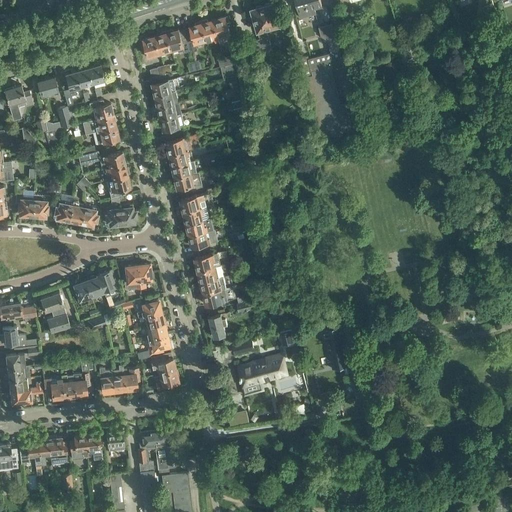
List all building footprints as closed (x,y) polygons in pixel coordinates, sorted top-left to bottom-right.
[(316,12),(314,7),(322,4),(320,0),(296,0),(301,17),(316,12)] [(260,39),(248,42),(250,50),(267,46),(271,44),(269,38),(266,28),(280,24),(280,23),(279,19),(274,2),(271,3),(265,4),(261,6),(255,7),(252,8),(260,39)] [(482,6),(487,21),(497,17),(492,3),(482,6)] [(227,15),(213,19),(219,39),(220,41),(231,38),(227,22),(229,21),(227,15)] [(213,19),(202,22),(207,39),(213,37),(214,40),(219,39),(213,19)] [(201,41),(207,39),(202,22),(190,25),(196,45),(201,43),(201,41)] [(331,22),(318,26),(321,36),(327,39),(336,37),(331,22)] [(187,38),(182,40),(179,29),(173,30),(173,28),(167,30),(172,49),(178,47),(179,50),(184,48),(185,52),(191,51),(187,38)] [(172,49),(167,30),(160,32),(161,34),(156,35),(161,54),(166,53),(166,51),(172,49)] [(156,35),(142,39),(144,45),(145,45),(148,55),(149,57),(156,56),(161,54),(156,35)] [(347,127),(351,126),(347,110),(340,106),(341,105),(331,65),(342,62),(339,50),(309,58),(308,55),(300,57),(321,134),(325,133),(326,132),(327,133),(330,134),(332,134),(334,134),(336,134),(338,134),(340,133),(342,132),(344,130),(345,128),(346,126),(347,127)] [(233,63),(230,56),(224,58),(227,65),(233,63)] [(227,65),(224,58),(218,59),(221,67),(227,65)] [(194,60),(196,69),(202,67),(199,59),(194,60)] [(196,69),(194,60),(188,62),(190,70),(196,69)] [(94,65),(88,67),(93,82),(105,79),(100,63),(98,64),(98,63),(94,64),(94,65)] [(158,67),(150,69),(152,76),(166,72),(164,64),(157,66),(158,67)] [(83,68),(77,70),(81,85),(93,82),(88,67),(87,67),(86,66),(82,67),(83,68)] [(82,89),(81,85),(77,70),(75,70),(75,69),(71,70),(71,72),(65,73),(69,88),(63,90),(67,105),(68,105),(73,104),(71,95),(76,94),(75,91),(82,89)] [(232,87),(238,86),(236,75),(229,76),(232,87)] [(54,76),(37,80),(41,94),(58,89),(54,76)] [(154,87),(153,88),(154,93),(155,93),(155,94),(178,88),(180,88),(177,76),(170,78),(153,82),(154,87)] [(21,84),(4,89),(11,113),(17,112),(18,106),(33,102),(29,90),(24,91),(21,84)] [(234,99),(240,97),(241,97),(238,86),(232,87),(234,99)] [(155,100),(157,106),(181,100),(181,99),(178,88),(155,94),(157,99),(155,100)] [(232,99),(236,114),(244,112),(240,97),(234,99),(232,99)] [(95,118),(113,114),(113,113),(114,113),(113,107),(112,108),(110,102),(104,103),(103,98),(89,102),(90,107),(93,107),(95,118)] [(181,100),(157,106),(158,112),(160,111),(161,117),(182,112),(187,111),(184,99),(181,100)] [(68,105),(67,105),(66,105),(68,112),(86,107),(84,101),(73,104),(68,105)] [(57,107),(62,126),(71,124),(68,112),(66,105),(57,107)] [(185,124),(182,112),(161,117),(161,118),(160,118),(161,124),(163,123),(164,129),(185,124)] [(113,115),(113,114),(95,118),(82,121),(85,134),(93,132),(116,126),(115,121),(116,120),(114,115),(113,115)] [(47,129),(44,119),(37,121),(40,131),(47,129)] [(93,132),(96,144),(119,138),(118,133),(119,132),(117,127),(116,127),(116,126),(93,132)] [(33,133),(39,139),(44,144),(60,140),(57,128),(33,133)] [(170,152),(190,147),(192,147),(189,135),(167,140),(168,146),(167,146),(168,151),(169,151),(170,152)] [(78,154),(78,155),(97,150),(95,151),(94,144),(80,148),(81,154),(78,154)] [(171,157),(170,158),(171,164),(191,159),(193,159),(192,153),(190,147),(170,152),(171,157)] [(99,156),(97,150),(78,155),(80,163),(100,159),(102,167),(103,167),(107,166),(125,162),(122,150),(99,156)] [(191,159),(171,164),(173,170),(174,170),(175,176),(200,170),(197,158),(193,159),(191,159)] [(0,161),(0,174),(11,173),(9,160),(2,161),(0,161)] [(107,166),(103,167),(106,179),(110,178),(128,174),(127,173),(129,172),(128,166),(126,167),(125,162),(107,166)] [(200,170),(175,176),(176,176),(174,177),(175,182),(177,181),(178,187),(196,183),(196,184),(203,183),(200,170)] [(110,178),(106,179),(108,186),(110,196),(111,196),(118,195),(119,195),(121,194),(120,189),(131,186),(128,174),(110,178)] [(32,214),(34,194),(34,190),(23,189),(23,185),(23,186),(16,185),(16,193),(16,198),(15,202),(18,203),(18,209),(20,209),(19,213),(32,214)] [(184,209),(184,210),(205,205),(206,205),(204,193),(181,199),(182,204),(181,204),(182,210),(184,209)] [(32,214),(45,215),(46,211),(47,211),(47,204),(49,204),(50,195),(34,194),(32,214)] [(108,214),(105,215),(106,220),(109,220),(109,224),(114,223),(115,225),(120,224),(121,222),(122,222),(120,206),(119,202),(119,200),(120,200),(119,195),(118,195),(111,196),(112,207),(108,208),(108,214)] [(69,219),(72,201),(60,199),(59,205),(56,205),(54,212),(57,212),(56,217),(61,217),(60,219),(66,220),(66,219),(69,219)] [(73,222),(80,223),(84,204),(72,201),(69,219),(74,220),(73,222)] [(90,225),(91,223),(93,224),(93,220),(96,220),(98,213),(95,212),(96,206),(84,204),(80,223),(90,225)] [(132,205),(120,206),(122,222),(123,222),(124,224),(129,223),(130,221),(134,221),(134,217),(136,216),(135,209),(133,209),(132,205)] [(184,216),(185,222),(209,217),(206,205),(205,205),(184,210),(185,216),(184,216)] [(189,234),(213,228),(214,228),(211,216),(209,217),(185,222),(187,228),(188,228),(189,234)] [(219,239),(217,233),(215,234),(213,228),(189,234),(190,235),(188,235),(190,240),(191,240),(192,245),(219,239)] [(218,251),(195,257),(196,262),(195,263),(196,268),(198,267),(198,268),(221,263),(218,251)] [(150,262),(137,264),(140,288),(145,287),(145,281),(151,280),(150,270),(151,270),(150,262)] [(200,281),(224,275),(221,263),(198,268),(199,274),(198,274),(200,281)] [(125,273),(123,274),(125,288),(135,287),(135,288),(140,288),(137,264),(124,265),(125,273)] [(110,269),(98,273),(105,293),(105,295),(106,296),(117,292),(114,284),(112,277),(113,276),(110,269)] [(90,278),(85,280),(92,298),(97,296),(96,293),(103,290),(104,291),(98,273),(97,273),(98,275),(95,276),(93,275),(90,276),(90,278)] [(202,286),(204,292),(225,287),(227,286),(224,275),(200,281),(201,287),(202,286)] [(76,283),(74,284),(77,291),(76,291),(78,299),(79,299),(81,303),(87,301),(88,303),(93,301),(92,299),(92,298),(85,280),(81,281),(79,280),(76,281),(76,283)] [(207,304),(228,298),(225,287),(204,292),(204,293),(203,293),(204,298),(205,298),(207,304)] [(46,316),(50,329),(51,330),(70,324),(64,304),(59,290),(40,297),(45,310),(51,308),(53,314),(46,316)] [(141,304),(142,311),(137,312),(138,317),(143,316),(161,311),(158,299),(150,300),(150,301),(141,304)] [(255,307),(253,299),(237,303),(239,311),(255,307)] [(124,302),(123,302),(124,308),(133,306),(131,300),(129,301),(124,302)] [(463,301),(464,322),(479,322),(478,300),(463,301)] [(20,301),(0,304),(0,310),(1,316),(9,315),(9,317),(14,316),(14,314),(22,313),(22,318),(37,316),(35,305),(21,307),(20,301)] [(145,320),(146,326),(165,322),(164,316),(162,316),(161,311),(143,316),(144,320),(145,320)] [(221,312),(209,315),(214,336),(226,333),(224,324),(227,323),(226,317),(222,318),(221,312)] [(104,314),(91,318),(95,328),(107,324),(107,323),(110,323),(106,313),(104,314)] [(148,338),(167,333),(165,328),(167,328),(165,322),(146,326),(148,332),(147,333),(148,338)] [(350,365),(342,324),(324,328),(332,368),(350,365)] [(3,334),(0,334),(1,341),(4,341),(4,343),(12,342),(13,346),(14,349),(27,347),(26,341),(28,341),(28,339),(25,339),(25,333),(17,334),(16,325),(2,327),(3,334)] [(295,327),(281,331),(283,343),(294,341),(293,340),(298,339),(295,327)] [(149,341),(146,342),(149,355),(164,351),(163,347),(170,346),(167,333),(148,338),(149,341)] [(252,339),(233,344),(235,353),(254,348),(252,339)] [(39,353),(39,346),(27,347),(27,349),(28,355),(39,353)] [(25,365),(24,352),(6,354),(7,367),(25,365)] [(262,358),(238,365),(243,385),(261,380),(266,379),(267,381),(271,380),(270,378),(288,373),(283,352),(266,357),(265,355),(261,356),(262,358)] [(160,373),(177,368),(175,369),(172,357),(165,359),(164,356),(150,360),(152,367),(158,366),(160,373)] [(73,373),(76,396),(82,396),(81,394),(87,393),(86,385),(91,384),(89,368),(88,362),(88,359),(81,360),(82,372),(73,373)] [(25,365),(7,367),(9,379),(26,377),(29,376),(28,364),(25,365)] [(119,369),(111,369),(114,392),(123,391),(122,389),(126,389),(123,368),(123,364),(118,364),(119,369)] [(104,366),(99,367),(102,392),(108,391),(108,393),(114,392),(111,369),(105,370),(104,366)] [(129,367),(123,368),(126,389),(137,387),(136,380),(139,380),(138,366),(129,367)] [(177,368),(160,373),(161,379),(155,381),(158,389),(169,386),(168,383),(172,382),(172,383),(178,381),(177,376),(179,376),(177,368)] [(66,374),(61,375),(64,396),(69,395),(70,397),(76,396),(73,373),(73,374),(67,375),(66,374)] [(64,396),(61,375),(56,375),(56,377),(43,379),(45,393),(51,392),(52,399),(59,398),(58,397),(64,396)] [(9,379),(10,390),(30,388),(28,388),(26,377),(9,379)] [(30,388),(10,390),(11,402),(31,400),(31,395),(43,393),(42,387),(37,387),(30,388)] [(362,389),(355,391),(356,398),(363,396),(362,389)] [(106,430),(108,450),(124,448),(122,428),(119,429),(119,427),(115,428),(115,429),(106,430)] [(155,448),(157,468),(176,466),(174,444),(170,445),(168,431),(166,432),(166,429),(153,430),(155,448)] [(103,446),(102,435),(97,436),(97,431),(96,431),(96,430),(91,430),(91,432),(84,433),(87,457),(93,456),(93,458),(102,457),(101,446),(103,446)] [(159,511),(153,460),(149,460),(147,449),(155,448),(153,430),(138,432),(140,448),(137,449),(138,462),(139,462),(144,511),(159,511)] [(87,457),(84,433),(80,433),(79,432),(74,432),(75,434),(74,434),(74,440),(69,441),(72,458),(87,457)] [(62,445),(61,436),(55,436),(54,435),(48,436),(50,452),(51,463),(68,461),(66,444),(62,445)] [(43,438),(37,438),(40,464),(46,464),(44,453),(50,452),(48,436),(43,436),(43,438)] [(41,469),(40,464),(37,438),(32,439),(32,438),(27,438),(27,440),(26,440),(27,448),(19,449),(21,462),(29,461),(29,455),(34,454),(35,465),(36,469),(41,469)] [(0,442),(0,468),(18,467),(17,459),(18,459),(17,447),(10,448),(9,442),(0,442)] [(192,511),(187,471),(177,472),(162,474),(166,511),(192,511)] [(71,472),(60,473),(61,485),(72,484),(71,472)] [(121,473),(109,474),(113,511),(120,511),(125,511),(121,473)]
